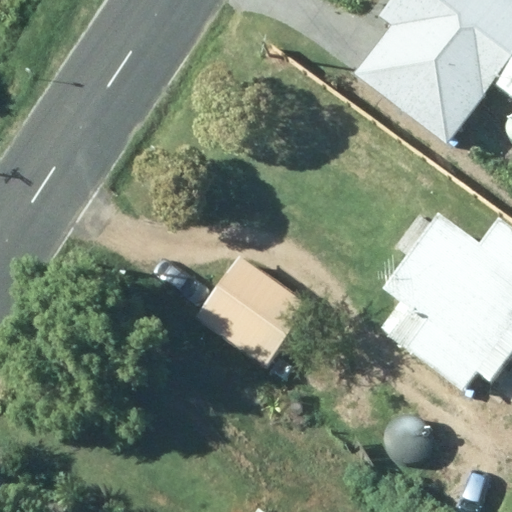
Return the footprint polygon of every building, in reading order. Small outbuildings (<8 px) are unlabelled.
[(397,0),(382,20),(426,54),(439,38),(488,74),(484,79),(511,99),(511,35),(511,36),(465,1),(466,0),(397,0)] [(474,155),(495,129),(474,111),(453,139),(474,155)] [(511,347),(511,229),(497,218),(476,246),(436,215),(380,291),(409,312),(389,339),(461,393),(477,373),(487,381),(511,347)] [(305,307),(236,257),(193,317),(263,367),(305,307)] [(488,482),(453,446),(425,474),(460,510),(488,482)]
